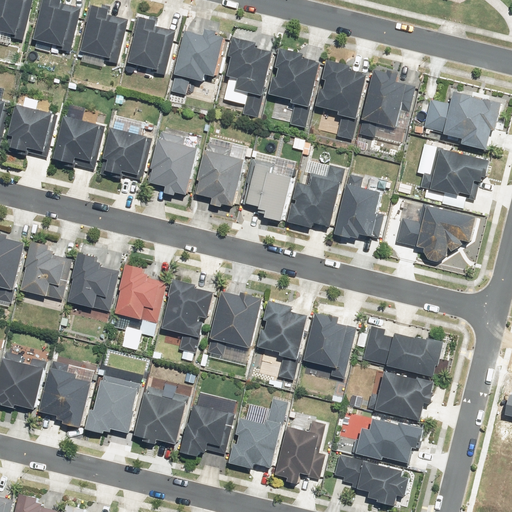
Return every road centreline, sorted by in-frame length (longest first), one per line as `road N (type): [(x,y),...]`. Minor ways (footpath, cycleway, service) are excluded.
road 1 (residential): [(498,312),(0,192)]
road 2 (residential): [(252,511),(0,448)]
road 3 (residential): [(511,62),(264,0)]
road 4 (residential): [(498,312),(445,511)]
